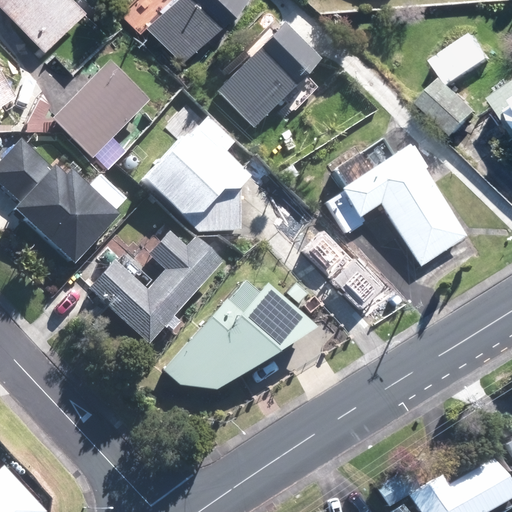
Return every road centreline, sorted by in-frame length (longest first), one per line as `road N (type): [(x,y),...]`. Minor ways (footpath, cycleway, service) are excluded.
road 1 (tertiary): [(200,511),(511,311)]
road 2 (residential): [(0,341),(159,511)]
